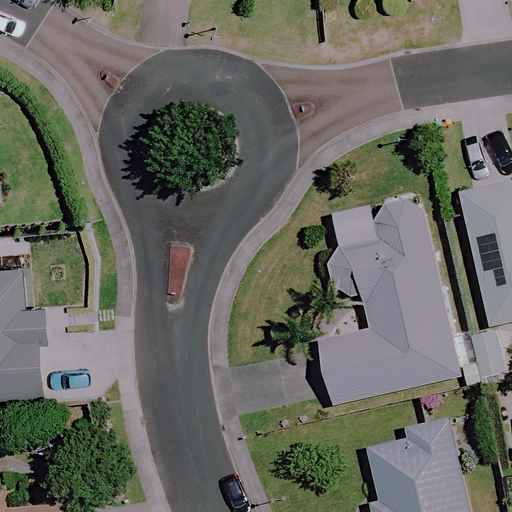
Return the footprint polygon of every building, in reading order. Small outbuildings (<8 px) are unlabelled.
[(511,176),(469,187),(499,315),(511,312),(511,176)] [(432,192),(345,211),(351,238),(339,258),(343,277),(362,289),(373,287),(380,320),(329,332),(344,397),(472,369),(432,192)] [(10,306),(8,258),(0,258),(0,400),(40,398),(36,305),(10,306)] [(367,501),(369,511),(466,511),(446,422),(416,429),(418,439),(365,451),(376,499),(367,501)] [(9,508),(7,486),(0,486),(0,511),(68,511),(68,503),(9,508)]
